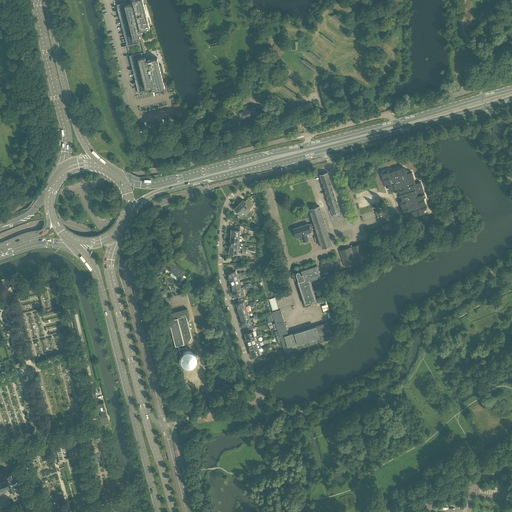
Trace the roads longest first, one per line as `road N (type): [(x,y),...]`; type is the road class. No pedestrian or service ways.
road 1 (unclassified): [(330,167),(233,194),(222,214),(220,274),(261,401),(163,425),(140,389)]
road 2 (primary): [(76,242),(102,291),(158,511)]
road 3 (primary): [(304,154),(511,98)]
road 4 (primary): [(126,218),(158,192),(304,154)]
road 5 (primary): [(304,146),(160,183),(121,180)]
road 6 (primary): [(38,0),(68,135),(60,175)]
road 7 (primary): [(103,166),(76,127),(47,0)]
road 8 (primary): [(140,389),(110,269),(122,226)]
road 9 (primary): [(173,511),(140,389)]
road 10 (primary): [(511,89),(396,122)]
